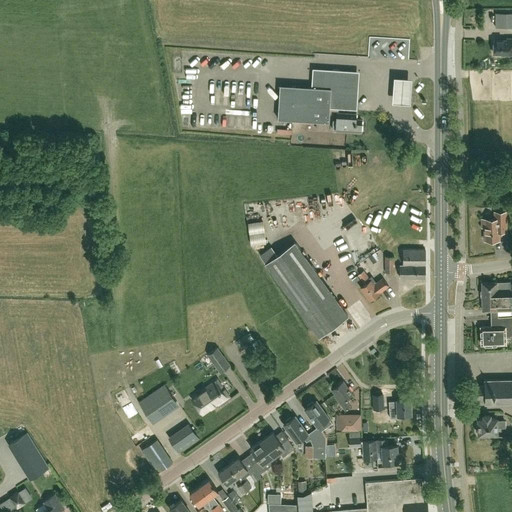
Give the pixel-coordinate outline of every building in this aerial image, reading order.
[(511,12),(495,13),(495,27),(511,27),(511,12)] [(511,44),(511,38),(506,38),(506,40),(493,40),(493,53),(501,53),(501,54),(511,54),(511,44)] [(210,61),(214,67),(224,61),(219,55),(210,61)] [(236,65),(242,61),(238,56),(233,59),(236,65)] [(354,106),(357,73),(314,70),(313,86),(280,84),(278,118),(329,122),(330,105),(346,106),(354,106)] [(412,75),(394,73),(392,99),(410,100),(412,75)] [(362,103),(365,108),(372,103),(369,99),(362,103)] [(361,132),(361,119),(355,119),(356,114),(337,113),(336,120),(332,120),(332,128),(336,128),(336,130),(361,132)] [(277,121),(277,130),(292,130),(292,121),(277,121)] [(291,202),(284,203),(285,212),(292,212),(291,202)] [(494,219),(482,219),(482,227),(484,227),(484,240),(499,239),(499,232),(506,232),(506,225),(506,211),(505,211),(505,207),(500,207),(500,212),(494,212),(494,219)] [(263,220),(248,222),(251,245),(266,243),(263,220)] [(324,223),(327,229),(333,226),(331,220),(324,223)] [(475,220),(466,224),(470,233),(478,230),(475,220)] [(346,235),(355,256),(359,255),(359,257),(378,249),(368,225),(346,235)] [(277,254),(265,263),(319,336),(348,315),(294,241),(277,254)] [(343,241),(337,246),(342,252),(348,247),(343,241)] [(425,277),(425,249),(403,249),(403,264),(400,264),(400,277),(425,277)] [(385,272),(394,272),(394,256),(384,256),(385,272)] [(369,278),(364,271),(358,275),(365,283),(360,287),(369,299),(388,285),(382,277),(376,282),(371,276),(369,278)] [(511,315),(511,309),(511,281),(510,281),(496,282),(496,281),(482,282),(482,310),(497,309),(498,317),(504,317),(504,316),(511,315)] [(511,315),(504,316),(504,317),(504,324),(495,324),(495,326),(480,327),(481,344),(484,344),(486,346),(493,346),(494,344),(507,344),(506,335),(511,334),(511,315)] [(217,347),(208,354),(214,363),(220,371),(229,365),(223,357),(223,356),(217,347)] [(511,378),(484,379),(484,385),(477,385),(477,398),(484,398),(484,404),(511,403),(511,378)] [(202,392),(192,399),(202,413),(217,402),(218,404),(229,396),(224,389),(222,391),(220,388),(222,386),(217,379),(208,385),(209,386),(207,387),(207,386),(206,387),(207,388),(202,392)] [(344,409),(350,406),(344,399),(352,393),(343,380),(331,389),(336,396),(335,396),(344,409)] [(153,423),(179,405),(164,383),(138,401),(153,423)] [(119,398),(124,405),(132,400),(128,393),(119,398)] [(374,406),(383,405),(382,393),(373,394),(374,406)] [(397,400),(389,401),(390,418),(402,417),(408,416),(408,414),(411,414),(410,398),(397,398),(397,400)] [(308,406),(305,408),(317,426),(318,426),(321,430),(325,427),(322,423),(329,418),(316,400),(313,403),(312,401),(307,405),(308,406)] [(336,415),(337,430),(361,429),(361,413),(339,413),(339,415),(336,415)] [(476,426),(476,432),(478,432),(478,433),(496,433),(496,427),(504,427),(504,420),(496,421),(496,418),(489,418),(489,415),(483,415),(483,419),(478,419),(478,426),(476,426)] [(307,433),(295,416),(292,418),(291,416),(286,420),(287,421),(283,424),(296,441),(303,437),(306,441),(310,438),(307,434),(307,433)] [(317,426),(312,430),(319,439),(319,445),(325,445),(325,444),(325,436),(321,430),(318,426),(317,426)] [(10,443),(31,477),(48,467),(27,432),(10,443)] [(135,438),(140,445),(149,440),(145,432),(135,438)] [(262,440),(274,456),(280,452),(283,456),(294,448),(293,447),(287,438),(280,442),(272,432),(262,440)] [(359,432),(349,433),(350,445),(363,445),(363,454),(364,458),(377,457),(376,440),(362,440),(363,441),(362,441),(360,441),(359,432)] [(156,471),(172,461),(157,439),(141,449),(146,457),(156,471)] [(387,439),(376,439),(377,457),(382,457),(383,462),(398,461),(397,444),(387,445),(387,439)] [(269,460),(274,456),(262,440),(251,448),(259,459),(252,463),(260,473),(266,468),(271,465),(271,463),(269,460)] [(228,465),(237,477),(248,469),(239,457),(228,465)] [(227,484),(237,477),(228,465),(218,472),(227,484)] [(419,479),(419,477),(365,481),(367,507),(333,509),(333,506),(324,507),(324,504),(268,502),(269,511),(416,511),(416,505),(420,500),(418,479),(419,479)] [(199,486),(208,498),(218,491),(209,479),(199,486)] [(242,483),(247,490),(251,486),(247,479),(242,483)] [(242,483),(237,486),(242,493),(247,490),(242,483)] [(218,511),(214,506),(208,498),(199,486),(189,493),(198,505),(203,502),(211,511),(218,511)] [(235,503),(240,499),(233,489),(228,493),(235,503)] [(18,490),(9,496),(10,497),(16,508),(17,508),(26,503),(25,502),(18,491),(18,490)] [(316,493),(318,500),(329,497),(327,490),(316,493)] [(57,511),(55,508),(62,504),(55,494),(44,501),(49,509),(44,511),(57,511)] [(240,511),(228,496),(223,500),(232,511),(240,511)] [(189,511),(190,511),(181,499),(169,508),(172,511),(189,511)] [(218,511),(220,511),(224,510),(219,503),(214,506),(218,511)]
